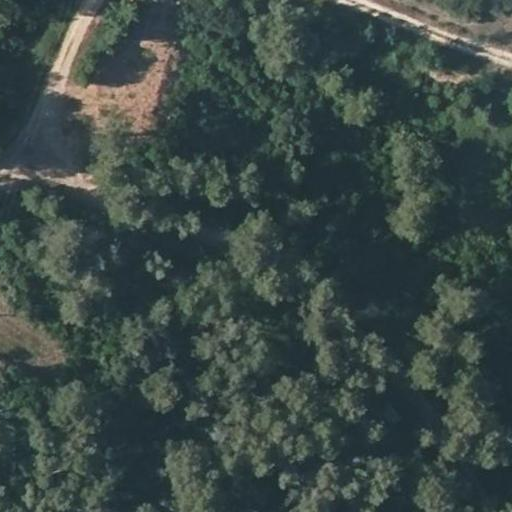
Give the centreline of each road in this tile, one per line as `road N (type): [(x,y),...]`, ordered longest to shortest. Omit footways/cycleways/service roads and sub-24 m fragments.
road 1 (track): [(91,0),(14,188)]
road 2 (track): [(511,59),(343,0)]
